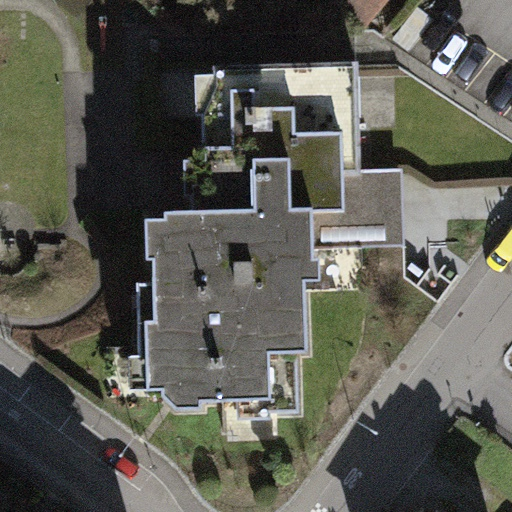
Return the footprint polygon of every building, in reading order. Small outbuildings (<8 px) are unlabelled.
[(338,0),(369,25),(389,0),(338,0)] [(374,132),(371,61),(200,68),(204,152),(180,153),(182,194),(183,209),(353,202),(350,134),(374,132)] [(266,405),(278,404),(275,336),(292,336),(291,277),(328,276),(327,257),(325,217),(155,223),(158,310),(143,311),(147,410),(197,409),(196,382),(265,380),(266,405)] [(0,511),(1,511),(12,497),(0,488),(0,511)] [(413,511),(455,511),(438,499),(434,505),(424,498),(413,511)]
